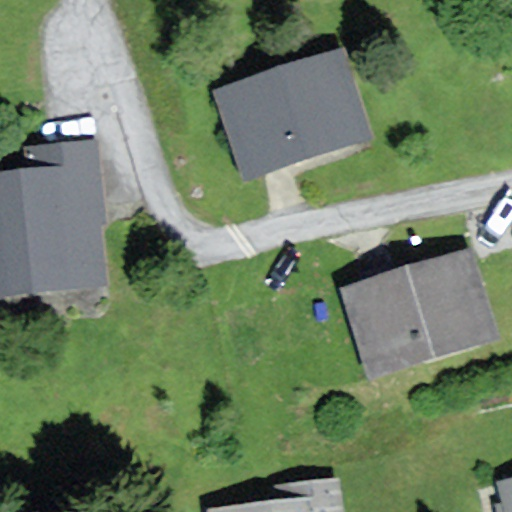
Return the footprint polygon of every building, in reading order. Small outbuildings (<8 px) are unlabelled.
[(340,56),(225,93),(250,170),(365,134),(340,56)] [(33,173),(0,175),(0,288),(103,278),(89,144),(31,150),(33,173)] [(466,255),(350,289),(373,368),(489,333),(466,255)] [(279,503),(216,511),(340,511),(337,481),(277,489),(279,503)] [(511,511),(511,482),(501,486),(507,511),(511,511)]
